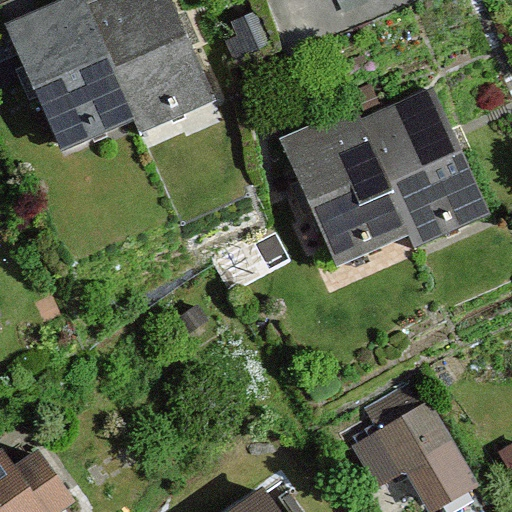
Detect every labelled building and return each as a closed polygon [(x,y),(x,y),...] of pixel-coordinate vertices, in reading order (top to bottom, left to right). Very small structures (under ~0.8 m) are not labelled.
[(174,0),(20,0),(10,4),(71,148),(212,88),(174,0)] [(424,73),(283,133),(344,276),(485,216),(424,73)] [(434,394),(353,442),(388,501),(469,453),(434,394)] [(31,431),(0,453),(0,511),(64,511),(82,499),(31,431)] [(310,511),(281,469),(217,511),(310,511)]
